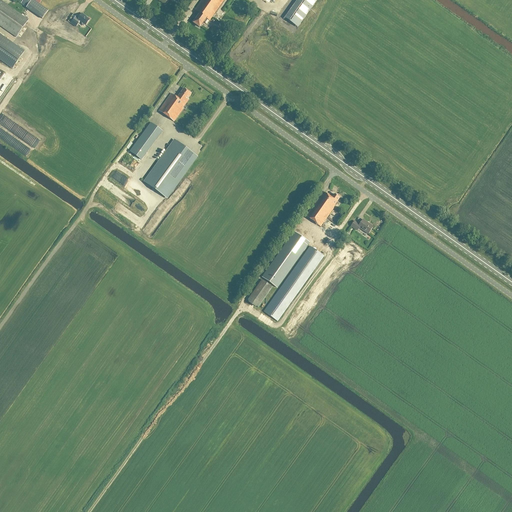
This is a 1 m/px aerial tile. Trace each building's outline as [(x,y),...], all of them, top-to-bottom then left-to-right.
[(0,0),(0,25),(17,37),(29,20),(3,2),(0,0)] [(194,23),(194,24),(196,26),(197,25),(200,27),(204,22),(205,23),(208,19),(210,20),(224,0),(202,0),(195,10),(200,14),(194,23)] [(86,25),(89,20),(85,16),(82,13),(78,19),(86,25)] [(0,33),(0,58),(1,59),(13,68),(25,51),(12,43),(0,33)] [(183,108),(185,104),(189,99),(187,99),(191,94),(191,93),(184,89),(184,88),(177,98),(171,94),(159,111),(174,122),(183,108)] [(151,123),(130,151),(141,159),(162,131),(151,123)] [(166,198),(197,156),(174,140),(166,151),(167,152),(145,182),(166,198)] [(335,205),(340,198),(335,194),(332,198),(323,192),(306,216),(321,227),(334,208),(333,208),(335,205)] [(368,234),(373,227),(363,220),(360,225),(355,221),(351,226),(357,231),(359,228),(368,234)] [(309,243),(295,232),(262,277),(277,287),(309,243)] [(310,247),(263,312),(277,321),(324,256),(310,247)] [(257,307),(272,287),(262,280),(247,300),(257,307)]
